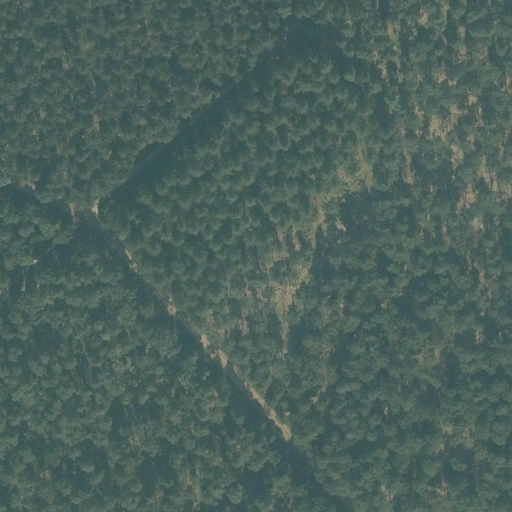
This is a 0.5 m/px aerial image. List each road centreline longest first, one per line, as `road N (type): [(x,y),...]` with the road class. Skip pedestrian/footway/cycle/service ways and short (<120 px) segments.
road 1 (track): [(290,439),(88,217)]
road 2 (track): [(88,217),(297,23)]
